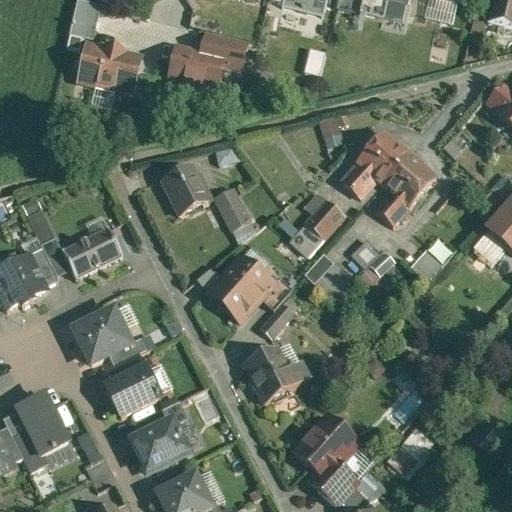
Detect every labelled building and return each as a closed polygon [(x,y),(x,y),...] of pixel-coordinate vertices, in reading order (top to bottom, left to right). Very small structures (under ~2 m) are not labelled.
[(288,0),(286,12),(323,21),(327,0),(288,0)] [(341,0),(338,14),(361,19),(365,0),(341,0)] [(410,0),(365,0),(361,19),(384,25),(389,2),(409,6),(410,0)] [(459,0),(422,0),(423,0),(458,9),(459,0)] [(511,0),(495,0),(489,28),(499,30),(498,36),(505,38),(511,39),(511,37),(511,0)] [(102,10),(79,5),(70,40),(94,46),(102,10)] [(486,23),(475,20),(470,43),(481,46),(486,23)] [(247,49),(217,42),(216,41),(215,43),(211,61),(225,64),(223,72),(239,76),(240,76),(247,50),(247,49)] [(141,65),(91,53),(89,53),(89,54),(82,84),(81,85),(81,86),(83,87),(99,90),(98,94),(114,98),(115,94),(133,98),(133,97),(140,67),(141,65)] [(211,61),(178,53),(178,55),(170,87),(215,98),(217,98),(217,97),(223,72),(225,64),(211,61)] [(325,58),(310,54),(304,78),(319,82),(325,58)] [(511,96),(505,90),(489,108),(501,119),(511,106),(511,96)] [(511,106),(501,119),(499,121),(511,131),(511,106)] [(337,123),(321,127),(327,152),(342,148),(337,123)] [(381,143),(354,172),(372,188),(381,196),(407,166),(381,143)] [(431,187),(407,166),(381,196),(388,202),(404,216),(404,217),(431,187)] [(214,208),(195,171),(168,185),(187,222),(214,208)] [(372,188),(356,174),(341,191),(357,205),(372,188)] [(247,215),(237,194),(218,203),(228,224),(247,215)] [(388,202),(373,219),(389,233),(404,216),(388,202)] [(327,205),(299,238),(315,252),(343,220),(327,205)] [(511,211),(490,237),(511,256),(511,211)] [(247,215),(228,224),(234,237),(253,227),(247,215)] [(110,235),(63,258),(77,286),(123,262),(110,235)] [(56,244),(42,251),(44,255),(47,262),(61,255),(56,244)] [(334,273),(316,291),(338,313),(359,292),(366,299),(393,272),(367,247),(352,261),(349,257),(334,273)] [(47,262),(44,255),(28,263),(29,264),(30,264),(45,294),(60,287),(47,262)] [(440,269),(425,256),(410,272),(425,285),(440,269)] [(305,282),(316,291),(334,273),(324,263),(305,282)] [(29,264),(18,270),(15,265),(4,270),(6,276),(5,277),(0,279),(0,301),(8,317),(21,311),(23,314),(34,309),(32,305),(47,298),(45,294),(30,264),(29,264)] [(244,264),(216,296),(229,308),(226,310),(243,325),(259,306),(273,290),(272,289),(244,264)] [(280,281),(272,289),(273,290),(259,306),(273,318),(295,294),(280,281)] [(281,314),(260,339),(269,347),(291,323),(281,314)] [(114,318),(76,337),(93,370),(110,361),(131,351),(122,333),(114,318)] [(133,349),(124,332),(122,333),(131,351),(133,350),(133,349)] [(131,351),(110,361),(115,372),(139,360),(147,356),(141,344),(133,349),(133,350),(131,351)] [(290,379),(277,354),(245,370),(266,411),(308,389),(300,373),(290,379)] [(424,370),(412,357),(402,366),(413,379),(424,370)] [(115,372),(107,376),(114,390),(146,374),(139,360),(115,372)] [(376,364),(366,370),(374,383),(385,376),(376,364)] [(114,390),(107,394),(122,423),(161,404),(146,374),(114,390)] [(69,451),(45,403),(19,416),(29,437),(43,464),(44,464),(69,451)] [(181,407),(149,424),(155,436),(174,427),(176,431),(189,425),(181,407)] [(355,453),(325,426),(296,459),(318,479),(310,488),(318,495),(339,471),(355,453)] [(155,436),(132,448),(148,479),(190,458),(176,431),(174,427),(155,436)] [(13,444),(8,434),(0,438),(0,445),(13,471),(24,466),(13,444)] [(432,449),(414,435),(387,468),(405,482),(432,449)] [(43,464),(29,437),(13,444),(24,466),(31,480),(47,471),(44,464),(43,464)] [(88,438),(78,443),(89,469),(100,464),(88,438)] [(0,480),(14,474),(13,471),(0,445),(0,480)] [(339,471),(318,495),(337,511),(354,493),(358,488),(339,471)] [(358,488),(354,493),(366,504),(379,488),(368,478),(358,488)] [(211,511),(196,481),(158,500),(164,511),(211,511)] [(90,489),(52,506),(54,511),(82,511),(85,511),(111,511),(119,508),(111,491),(95,499),(90,489)]
